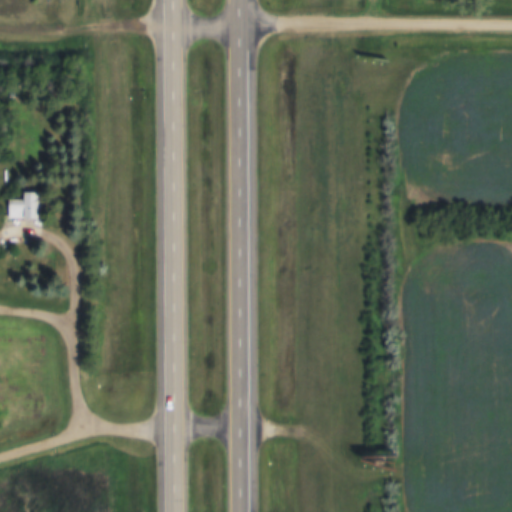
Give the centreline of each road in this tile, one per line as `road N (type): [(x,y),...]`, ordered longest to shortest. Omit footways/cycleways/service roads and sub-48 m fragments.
road 1 (trunk): [(244,511),(242,0)]
road 2 (trunk): [(175,0),(176,511)]
road 3 (track): [(384,81),(401,91),(404,111),(407,511)]
